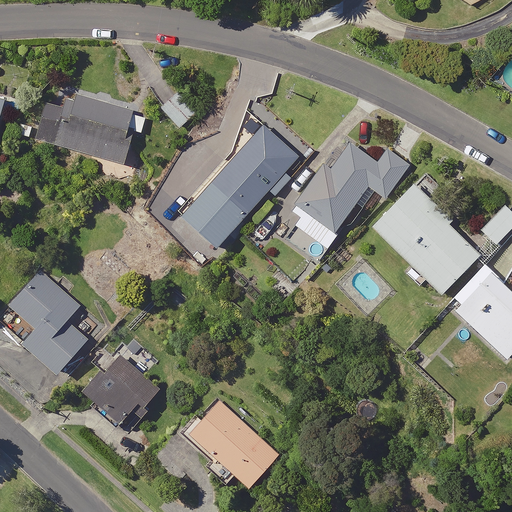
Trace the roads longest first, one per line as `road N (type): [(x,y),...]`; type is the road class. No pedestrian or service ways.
road 1 (residential): [(511,158),(388,90),(265,43),(156,21),(0,21)]
road 2 (residential): [(92,511),(0,428)]
